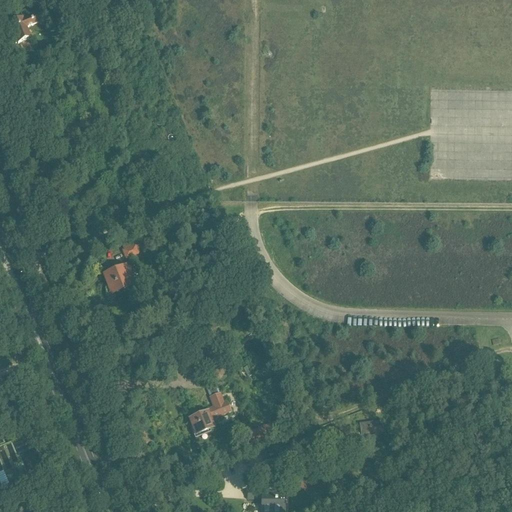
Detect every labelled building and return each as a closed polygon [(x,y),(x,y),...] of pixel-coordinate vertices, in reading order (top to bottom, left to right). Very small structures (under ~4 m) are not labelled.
[(41,11),(9,24),(15,37),(13,38),(15,44),(17,43),(18,44),(23,42),(31,39),(27,29),(45,21),(41,11)] [(135,245),(122,251),(126,261),(139,255),(135,245)] [(109,295),(112,295),(132,287),(127,275),(131,273),(129,267),(105,277),(108,286),(106,288),(105,290),(106,292),(107,294),(109,295)] [(209,398),(213,408),(201,413),(201,414),(199,415),(196,416),(196,417),(197,418),(195,419),(192,420),(194,427),(192,428),(194,433),(195,436),(210,430),(211,430),(214,429),(213,424),(211,421),(231,413),(227,403),(224,404),(220,394),(209,398)] [(381,421),(361,424),(363,435),(380,433),(380,431),(383,431),(381,421)] [(270,425),(254,431),(258,443),(275,436),(270,425)] [(6,446),(0,433),(0,463),(10,486),(28,478),(19,457),(17,458),(11,444),(6,446)] [(266,463),(265,462),(264,462),(264,471),(261,473),(264,480),(285,470),(283,462),(266,463)] [(285,511),(286,495),(259,494),(259,493),(248,492),(247,500),(261,500),(261,511),(285,511)]
